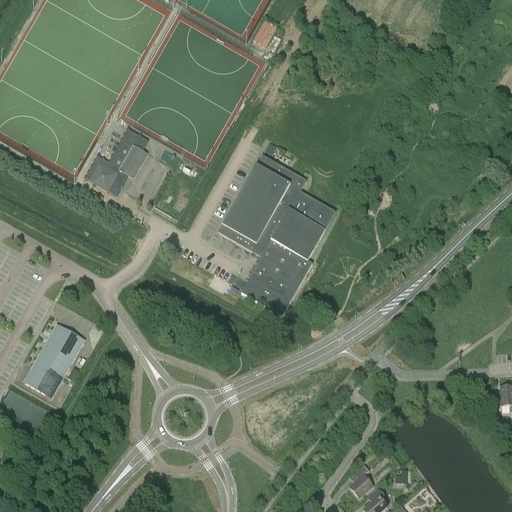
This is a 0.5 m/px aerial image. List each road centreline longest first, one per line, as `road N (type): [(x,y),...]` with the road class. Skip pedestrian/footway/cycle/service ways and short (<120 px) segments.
road 1 (tertiary): [(205,404),(316,355),(393,307),(511,193)]
road 2 (unclassified): [(171,395),(100,291)]
